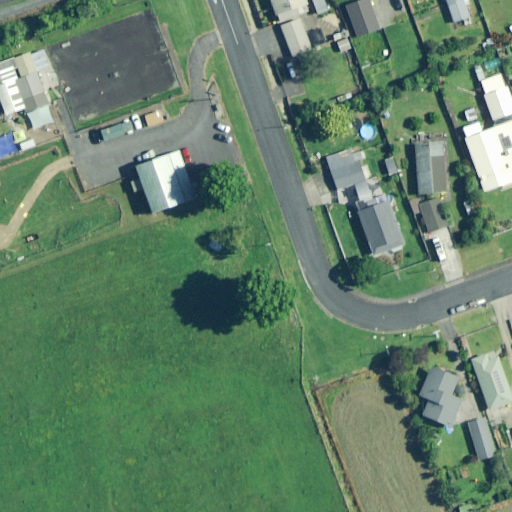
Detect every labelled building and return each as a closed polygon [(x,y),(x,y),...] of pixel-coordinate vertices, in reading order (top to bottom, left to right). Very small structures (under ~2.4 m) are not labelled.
[(308,0),(270,0),(276,15),(309,2),(308,0)] [(325,0),(312,0),(318,15),(329,11),(325,0)] [(379,30),(369,0),(362,0),(345,6),(355,38),(379,30)] [(469,4),(467,0),(442,0),(452,23),(468,17),(464,6),(469,4)] [(300,18),(280,26),(293,58),(313,50),(300,18)] [(11,59),(18,79),(0,84),(0,107),(2,115),(24,108),(31,129),(52,123),(38,79),(35,70),(47,66),(41,49),(11,59)] [(503,87),(499,75),(478,81),(491,120),(511,113),(511,105),(506,87),(503,87)] [(511,121),(480,132),(477,123),(459,129),(481,192),(511,181),(511,121)] [(412,135),(416,194),(445,192),(442,146),(446,146),(445,132),(412,135)] [(0,158),(16,153),(8,133),(0,136),(0,158)] [(34,146),(31,138),(17,144),(20,151),(34,146)] [(194,199),(178,152),(134,167),(150,214),(194,199)] [(387,174),(381,157),(367,162),(373,179),(387,174)] [(365,181),(359,163),(349,166),(330,172),(335,190),(365,181)] [(511,203),(511,196),(511,194),(491,200),(493,209),(511,203)] [(437,195),(417,203),(428,233),(448,225),(437,195)] [(387,198),(356,209),(372,257),(404,246),(387,198)] [(445,250),(439,237),(429,241),(434,254),(445,250)] [(485,361),(482,355),(469,360),(487,411),(511,402),(511,401),(497,357),(485,361)] [(457,378),(429,366),(416,396),(426,401),(419,416),(448,430),(461,401),(449,396),(457,378)] [(494,456),(484,419),(466,424),(476,461),(494,456)] [(470,511),(467,503),(451,508),(451,511),(470,511)]
